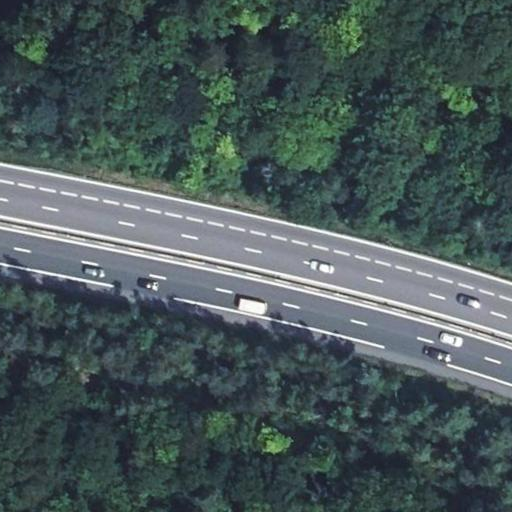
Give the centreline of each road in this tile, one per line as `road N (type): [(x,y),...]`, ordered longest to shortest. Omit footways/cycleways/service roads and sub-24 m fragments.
road 1 (motorway): [(0,245),(280,301),(511,372)]
road 2 (motorway): [(511,315),(270,249),(0,192)]
